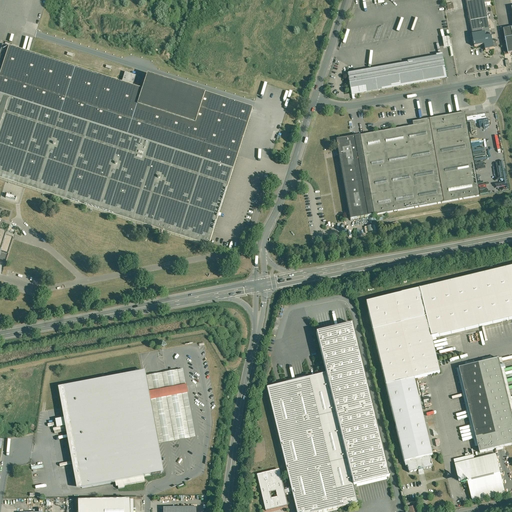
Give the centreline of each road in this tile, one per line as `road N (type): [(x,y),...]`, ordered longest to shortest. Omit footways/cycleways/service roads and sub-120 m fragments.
road 1 (unknown): [(0,24),(7,8),(41,34),(252,105),(263,118),(249,162)]
road 2 (unknown): [(375,511),(396,505),(398,493),(356,306),(348,299),(299,305),(293,347)]
road 3 (secondary): [(299,276),(511,236)]
road 4 (secondary): [(0,334),(211,293)]
road 5 (unclassified): [(313,99),(353,105),(511,76)]
road 6 (secondary): [(225,511),(256,327)]
road 7 (unclassified): [(259,252),(313,99)]
